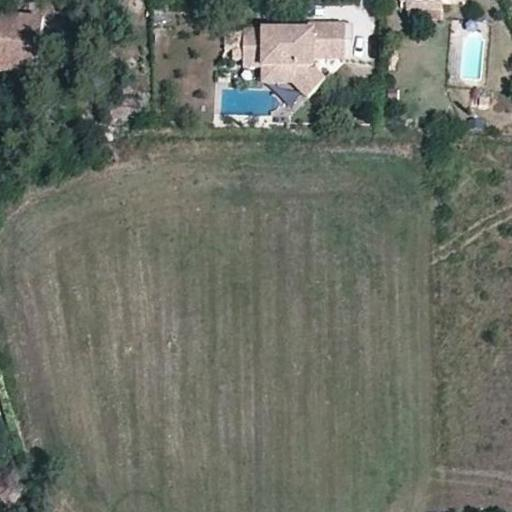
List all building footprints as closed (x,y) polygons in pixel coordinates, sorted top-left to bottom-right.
[(402,0),(402,13),(408,13),(444,13),(450,13),(450,6),(466,6),(465,0),(402,0)] [(444,13),(408,13),(408,21),(444,21),(444,13)] [(0,70),(33,75),(40,24),(0,17),(0,70)] [(315,33),(305,33),(292,34),(246,33),(246,52),(236,53),(235,61),(246,61),(246,69),(265,69),(295,69),(295,85),(310,98),(327,79),(316,69),(316,62),(316,47),(347,47),(348,27),(315,27),(315,33)] [(347,47),(316,47),(316,62),(348,62),(347,47)] [(295,69),(265,69),(265,84),(295,85),(295,69)]
